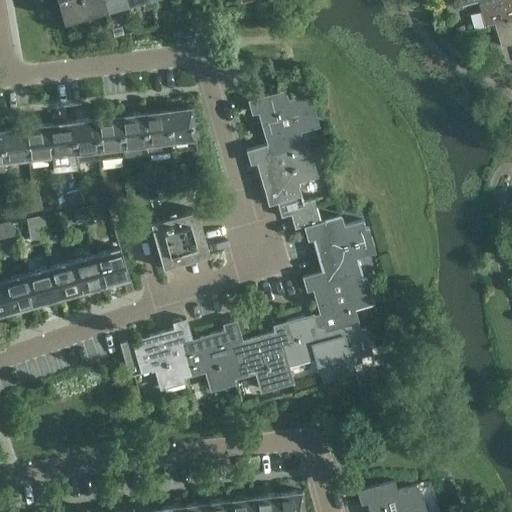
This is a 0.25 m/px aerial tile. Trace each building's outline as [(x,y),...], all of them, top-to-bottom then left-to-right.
[(85,15),(80,0),(57,0),(63,21),(85,15)] [(106,9),(104,0),(80,0),(85,15),(106,9)] [(127,3),(126,0),(104,0),(106,9),(127,3)] [(458,0),(460,7),(461,7),(461,5),(479,0),(487,26),(496,24),(496,22),(511,17),(511,6),(510,0),(458,0)] [(511,17),(496,22),(496,24),(497,26),(495,27),(498,34),(499,34),(503,47),(504,47),(504,45),(511,42),(511,17)] [(121,27),(112,30),(114,38),(123,35),(121,27)] [(253,98),(266,144),(267,144),(270,154),(302,144),(298,129),(317,123),(311,102),(313,102),(312,100),(309,101),(307,93),(288,99),(285,89),(253,98)] [(190,107),(167,109),(172,151),(196,148),(191,106),(190,106),(190,107)] [(172,151),(167,109),(143,112),(148,154),(172,151)] [(148,154),(143,112),(119,115),(124,157),(148,154)] [(124,157),(119,115),(95,118),(99,150),(100,160),(124,157)] [(99,150),(95,118),(71,121),(75,153),(99,150)] [(75,153),(71,121),(47,124),(51,156),(75,153)] [(51,156),(47,124),(23,127),(27,159),(51,156)] [(27,159),(23,127),(0,130),(4,161),(27,159)] [(267,144),(266,144),(252,148),(268,205),(277,203),(300,196),(302,204),(304,203),(303,203),(296,179),(315,173),(309,153),(311,152),(311,151),(304,153),(302,144),(270,154),(267,144)] [(190,180),(176,184),(176,185),(175,187),(176,192),(192,188),(190,180)] [(176,185),(176,184),(156,190),(158,198),(158,197),(176,192),(175,187),(176,185)] [(88,185),(79,187),(82,201),(91,199),(88,185)] [(82,201),(79,187),(71,189),(74,202),(82,201)] [(147,192),(129,197),(129,198),(131,199),(133,205),(149,200),(147,192)] [(41,195),(31,197),(33,206),(34,210),(43,209),(41,195)] [(314,200),(303,203),(304,203),(302,204),(300,196),(277,203),(281,217),(290,214),(316,207),(314,200)] [(33,206),(31,197),(24,198),(27,212),(34,210),(33,206)] [(129,198),(129,197),(113,202),(115,210),(133,205),(131,199),(129,198)] [(91,205),(83,207),(85,221),(94,219),(91,205)] [(85,221),(83,207),(75,208),(78,223),(85,221)] [(320,222),(316,207),(290,214),(294,229),(310,225),(320,222)] [(208,256),(209,255),(203,232),(201,233),(199,223),(200,223),(200,221),(198,221),(196,212),(197,211),(196,210),(150,223),(154,236),(155,235),(158,245),(156,245),(163,268),(166,267),(166,265),(175,263),(175,264),(177,263),(177,262),(186,260),(188,260),(188,259),(197,256),(198,257),(200,257),(199,256),(207,254),(208,256)] [(45,214),(35,216),(37,227),(38,231),(48,229),(45,214)] [(37,227),(35,216),(28,218),(31,232),(38,231),(37,227)] [(341,216),(320,222),(310,225),(313,236),(323,271),(325,281),(358,272),(354,255),(373,250),(367,229),(369,228),(368,227),(365,228),(363,220),(344,225),(341,216)] [(119,247),(95,254),(104,285),(127,278),(128,279),(119,247)] [(104,285),(95,254),(72,261),(81,292),(104,285)] [(159,270),(154,257),(142,262),(147,274),(159,270)] [(81,292),(72,261),(48,267),(57,298),(81,292)] [(57,298),(48,267),(26,274),(34,305),(57,298)] [(377,323),(371,300),(365,279),(367,279),(367,277),(360,279),(358,272),(325,281),(323,271),(308,275),(312,286),(311,286),(319,313),(314,315),(317,325),(323,324),(325,331),(357,322),(359,329),(365,327),(377,323)] [(34,305),(26,274),(3,280),(12,311),(34,305)] [(0,314),(12,311),(3,280),(0,280),(0,314)] [(376,372),(364,328),(365,328),(365,327),(359,329),(357,322),(325,331),(323,324),(317,325),(314,315),(313,313),(304,315),(303,316),(287,320),(285,321),(287,327),(291,341),(283,344),(288,364),(315,356),(318,367),(317,367),(321,378),(341,373),(341,372),(353,369),(356,379),(357,379),(357,377),(376,372)] [(183,376),(191,374),(182,341),(192,338),(188,324),(176,327),(131,340),(138,363),(140,371),(132,374),(132,375),(157,368),(163,387),(183,381),(184,383),(185,383),(183,376)] [(226,328),(192,338),(182,341),(191,374),(207,369),(213,389),(234,383),(234,384),(235,384),(234,378),(241,375),(232,342),(242,339),(238,325),(226,329),(226,328)] [(294,383),(288,364),(283,344),(291,341),(287,327),(277,330),(242,339),(232,342),(241,375),(258,371),(263,390),(292,382),(293,383),(294,383)] [(365,500),(368,511),(425,511),(421,498),(420,493),(421,492),(421,491),(418,492),(415,484),(397,489),(394,479),(362,488),(366,500),(365,500)] [(300,490),(275,493),(277,511),(303,511),(301,490),(300,490)] [(277,511),(275,493),(251,496),(253,511),(277,511)] [(253,511),(251,496),(228,499),(229,511),(253,511)] [(229,511),(228,499),(204,502),(205,511),(229,511)] [(205,511),(204,502),(181,505),(181,511),(205,511)]
